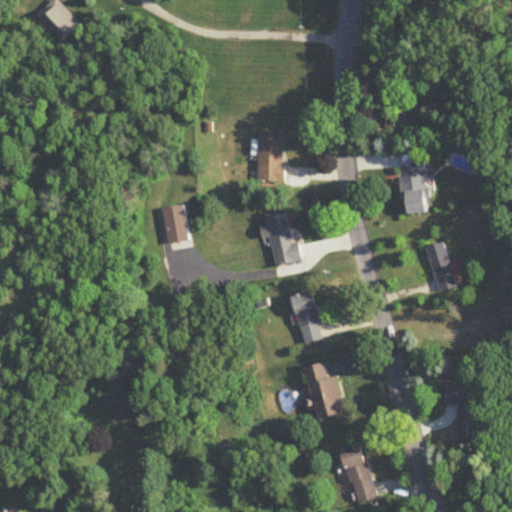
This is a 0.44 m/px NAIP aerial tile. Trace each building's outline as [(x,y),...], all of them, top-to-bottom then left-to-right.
[(62,45),(82,25),(56,0),(55,0),(36,19),(62,45)] [(389,98),(389,131),(418,131),(419,98),(389,98)] [(261,183),(284,183),(285,134),(262,133),(261,183)] [(403,179),(404,216),(430,215),(429,178),(403,179)] [(169,251),(191,250),(190,209),(168,210),(169,251)] [(269,221),(278,268),(305,262),(301,243),(296,244),(290,216),(269,221)] [(427,249),(440,294),(458,289),(445,244),(427,249)] [(307,346),(327,340),(315,292),(295,297),(307,346)] [(346,415),(339,377),(331,379),(327,364),(308,368),(319,421),(346,415)] [(483,387),(448,386),(448,406),(462,407),(460,441),(481,442),(483,387)] [(379,501),(365,446),(345,451),(358,506),(379,501)]
